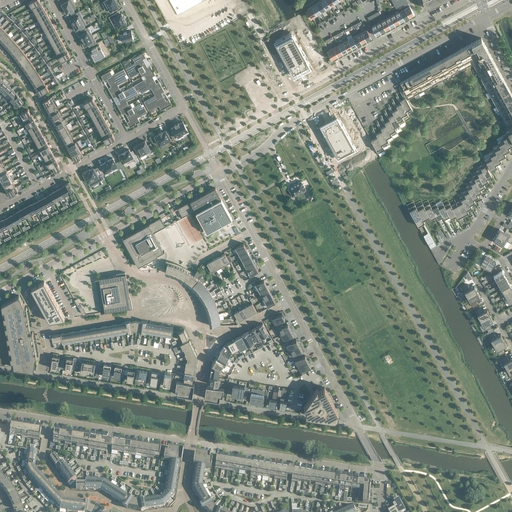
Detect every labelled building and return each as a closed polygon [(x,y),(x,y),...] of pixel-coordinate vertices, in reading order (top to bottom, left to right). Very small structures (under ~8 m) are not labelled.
[(65,10),(66,13),(67,13),(70,12),(71,14),(75,12),(71,5),(73,4),(71,0),(68,0),(62,4),(61,4),(62,4),(63,7),(63,8),(65,10)] [(105,0),(104,1),(105,1),(109,8),(108,9),(108,10),(109,12),(110,12),(111,12),(113,11),(114,10),(113,10),(118,7),(118,6),(116,3),(115,0),(114,0),(105,0)] [(169,0),(178,15),(204,0),(169,0)] [(321,0),(321,1),(326,9),(330,6),(326,0),(321,0)] [(422,0),(427,9),(442,0),(422,0)] [(316,4),(321,12),(326,9),(321,1),(316,4)] [(43,7),(40,2),(31,7),(31,8),(32,8),(34,12),(43,7)] [(311,6),(317,15),(321,12),(316,4),(311,6)] [(404,8),(409,17),(414,14),(409,6),(408,4),(404,6),(403,6),(404,8)] [(317,15),(311,6),(307,9),(312,18),(317,15)] [(400,11),(404,20),(409,17),(404,8),(403,6),(398,9),(399,11),(400,11)] [(45,11),(43,7),(34,12),(36,16),(45,11)] [(48,16),(45,11),(36,16),(39,21),(48,16)] [(73,25),(83,19),(79,11),(73,14),(75,17),(70,19),(73,25)] [(367,17),(369,20),(380,14),(379,11),(376,13),(367,17)] [(404,20),(400,11),(399,11),(395,14),(400,22),(404,20)] [(108,17),(110,20),(112,23),(115,21),(118,27),(119,27),(126,23),(127,23),(126,22),(125,19),(124,17),(123,17),(121,14),(122,14),(121,13),(121,14),(116,16),(115,13),(108,17)] [(400,22),(395,14),(390,16),(395,25),(400,22)] [(39,21),(41,25),(50,20),(48,16),(39,21)] [(395,25),(390,16),(385,19),(390,28),(395,25)] [(86,24),(83,19),(73,25),(76,30),(86,24)] [(390,28),(385,19),(381,21),(386,30),(390,28)] [(53,25),(50,20),(41,25),(44,30),(53,25)] [(386,30),(381,21),(376,24),(381,33),(386,30)] [(381,33),(376,24),(371,27),(376,35),(381,33)] [(55,29),(53,25),(44,30),(46,34),(55,29)] [(92,35),(88,27),(82,30),(84,33),(79,35),(82,41),(92,35)] [(58,34),(55,29),(46,34),(49,39),(58,34)] [(362,32),(366,41),(371,38),(367,29),(362,32)] [(120,34),(119,34),(121,41),(122,41),(127,40),(128,42),(131,40),(131,39),(133,38),(131,31),(126,32),(123,32),(123,33),(120,34)] [(366,41),(362,32),(357,34),(362,43),(366,41)] [(11,38),(8,34),(0,41),(3,45),(11,38)] [(60,38),(58,34),(49,39),(51,43),(60,38)] [(362,43),(357,34),(352,37),(357,46),(362,43)] [(92,35),(82,41),(84,46),(89,43),(91,46),(96,43),(92,35)] [(293,35),(278,43),(281,49),(280,49),(283,55),(284,55),(286,58),(285,59),(291,69),(292,69),(295,74),(310,66),(307,60),(308,60),(302,50),(301,50),(299,46),(300,46),(297,40),(296,41),(293,35)] [(357,46),(352,37),(347,40),(352,48),(357,46)] [(15,42),(11,38),(3,45),(7,49),(15,42)] [(63,43),(60,38),(51,43),(53,48),(63,43)] [(406,97),(405,97),(409,104),(409,103),(410,103),(408,99),(409,99),(472,64),(490,54),(481,38),(400,82),(404,89),(402,90),(406,97)] [(352,48),(347,40),(343,42),(347,51),(352,48)] [(18,46),(15,42),(7,49),(10,53),(18,46)] [(347,51),(343,42),(338,45),(343,54),(347,51)] [(65,47),(63,43),(53,48),(56,52),(65,47)] [(93,52),(90,54),(95,61),(105,56),(99,45),(91,49),(93,52)] [(343,54),(338,45),(333,47),(338,56),(343,54)] [(22,50),(18,46),(10,53),(13,57),(22,50)] [(58,56),(58,57),(67,52),(65,47),(56,52),(58,56)] [(338,56),(333,47),(328,50),(333,59),(338,56)] [(13,57),(17,61),(25,54),(22,50),(13,57)] [(68,52),(67,52),(58,57),(61,61),(70,56),(67,52),(68,52)] [(125,68),(128,73),(145,64),(143,59),(146,58),(143,53),(132,58),(135,63),(125,68)] [(28,58),(25,54),(17,61),(20,65),(28,58)] [(511,94),(490,54),(472,64),(507,127),(505,128),(507,132),(508,132),(511,139),(511,94)] [(68,57),(62,61),(64,65),(71,62),(68,57)] [(31,63),(28,58),(20,65),(23,69),(31,63)] [(55,69),(59,66),(58,65),(60,63),(58,61),(52,66),(55,69)] [(34,67),(31,63),(23,69),(26,73),(34,67)] [(142,76),(144,75),(153,70),(150,65),(147,67),(145,64),(128,73),(130,77),(140,72),(142,76)] [(37,72),(34,67),(26,73),(28,77),(37,72)] [(109,83),(126,74),(123,69),(112,75),(110,71),(101,75),(104,81),(106,79),(109,83)] [(146,79),(134,86),(136,90),(139,89),(154,80),(152,77),(155,75),(153,70),(144,75),(146,79)] [(40,76),(37,72),(28,77),(31,82),(40,76)] [(117,85),(127,79),(125,75),(126,74),(109,83),(111,87),(108,88),(111,93),(119,88),(117,85)] [(43,81),(40,76),(31,82),(34,86),(43,81)] [(141,93),(151,88),(153,92),(162,87),(159,82),(156,83),(154,80),(139,89),(141,93)] [(45,85),(43,81),(34,86),(36,90),(46,85),(45,85)] [(11,88),(7,85),(0,93),(4,96),(11,88)] [(49,90),(46,85),(36,90),(36,91),(37,91),(39,95),(49,90)] [(123,91),(121,92),(119,88),(111,93),(113,98),(116,96),(118,100),(135,90),(133,86),(123,91)] [(155,95),(143,102),(146,106),(163,97),(161,93),(164,92),(162,87),(153,92),(155,95)] [(8,100),(16,93),(11,88),(4,96),(8,100)] [(126,101),(138,94),(136,90),(135,90),(118,100),(120,103),(117,105),(120,110),(128,105),(126,101)] [(11,104),(20,97),(16,93),(8,100),(11,104)] [(43,101),(45,106),(55,101),(52,96),(43,101)] [(23,102),(20,97),(11,104),(15,108),(23,102)] [(161,110),(164,109),(171,104),(168,99),(166,101),(163,97),(146,106),(149,111),(158,106),(161,110)] [(405,97),(404,98),(400,100),(401,103),(407,114),(407,113),(412,111),(409,104),(405,97)] [(92,98),(83,103),(86,107),(95,102),(92,98)] [(45,107),(47,111),(57,105),(55,101),(45,106),(46,106),(45,107)] [(98,107),(95,102),(86,107),(86,108),(89,112),(98,107)] [(132,108),(130,104),(128,105),(120,110),(122,114),(125,113),(127,116),(144,107),(142,108),(140,103),(132,108)] [(397,108),(403,119),(409,116),(407,113),(407,114),(401,103),(400,104),(396,106),(397,108)] [(57,105),(47,111),(50,115),(59,110),(56,106),(58,106),(57,105)] [(100,111),(98,107),(89,112),(91,116),(100,111)] [(129,127),(137,123),(140,122),(137,117),(147,112),(144,107),(127,116),(129,121),(126,122),(129,127)] [(394,114),(399,125),(400,124),(405,122),(403,119),(397,108),(396,109),(392,111),(394,114)] [(28,109),(20,114),(18,115),(21,120),(31,114),(30,114),(28,109)] [(59,110),(50,115),(52,120),(61,115),(62,114),(60,110),(59,110)] [(103,116),(100,111),(91,116),(93,121),(103,116)] [(33,118),(31,114),(21,120),(23,124),(33,118)] [(390,120),(396,130),(401,127),(400,124),(399,125),(394,114),(392,115),(388,117),(390,120)] [(52,120),(55,124),(62,120),(62,121),(64,120),(61,115),(52,120)] [(105,120),(103,116),(93,121),(96,125),(105,120)] [(338,117),(323,126),(326,131),(325,132),(331,142),(332,142),(334,146),(333,146),(336,152),(337,151),(340,157),(355,148),(352,143),(353,142),(350,137),(349,137),(347,133),(348,133),(342,123),(341,123),(338,117)] [(36,123),(33,118),(23,124),(26,128),(36,123)] [(55,124),(57,129),(64,125),(62,121),(62,120),(55,124)] [(107,125),(105,120),(96,125),(98,130),(107,125)] [(386,125),(392,136),(392,135),(397,133),(396,130),(390,120),(388,120),(385,122),(386,125)] [(175,126),(171,128),(176,137),(177,136),(178,138),(183,135),(182,133),(187,130),(183,122),(179,124),(178,123),(177,123),(175,124),(175,125),(175,126)] [(38,127),(36,123),(26,128),(28,133),(38,127)] [(57,129),(60,133),(67,129),(67,130),(68,129),(66,124),(64,125),(57,129)] [(110,129),(107,125),(98,130),(101,134),(110,129)] [(382,131),(388,141),(393,138),(392,135),(392,136),(386,125),(385,126),(381,128),(382,131)] [(41,132),(38,127),(28,133),(31,137),(41,132)] [(60,133),(62,138),(69,134),(67,130),(67,129),(60,133)] [(112,134),(110,129),(101,134),(103,138),(103,139),(112,134)] [(155,136),(160,145),(170,139),(165,130),(162,132),(161,132),(158,133),(158,134),(155,136)] [(388,141),(382,131),(381,131),(376,134),(377,137),(383,147),(390,144),(388,141)] [(43,136),(41,132),(31,137),(33,142),(43,136)] [(502,135),(509,149),(510,149),(508,146),(511,144),(511,139),(508,132),(507,132),(502,135)] [(62,138),(64,142),(71,138),(72,139),(73,138),(71,133),(69,134),(62,138)] [(113,134),(112,134),(103,139),(106,144),(115,139),(112,134),(113,134)] [(497,141),(505,155),(504,152),(509,149),(502,135),(501,135),(503,138),(497,141)] [(46,141),(43,136),(33,142),(36,147),(37,146),(37,145),(46,141)] [(383,147),(377,137),(376,137),(371,140),(378,153),(385,150),(383,147)] [(64,142),(67,147),(74,143),(72,139),(71,138),(64,142)] [(145,141),(145,140),(144,141),(135,146),(134,146),(135,147),(140,156),(150,150),(151,153),(155,151),(150,143),(147,145),(145,141)] [(48,145),(46,141),(37,145),(37,146),(40,150),(48,145)] [(67,147),(69,151),(78,146),(78,147),(80,146),(77,141),(74,143),(67,147)] [(493,147),(501,161),(501,160),(500,158),(505,155),(497,141),(499,144),(493,147)] [(50,150),(48,145),(40,150),(42,154),(50,150)] [(69,151),(72,156),(80,151),(78,147),(78,146),(69,151)] [(489,153),(496,166),(497,166),(495,164),(501,161),(493,147),(494,150),(489,153)] [(118,155),(122,162),(133,157),(136,163),(139,161),(134,152),(131,154),(129,149),(118,155)] [(50,150),(42,154),(40,155),(43,160),(45,159),(44,159),(53,154),(50,150)] [(83,156),(80,151),(72,156),(72,155),(75,160),(83,156)] [(496,166),(489,153),(490,155),(484,158),(490,170),(496,166)] [(55,159),(53,154),(44,159),(45,159),(47,163),(55,159)] [(101,165),(100,165),(101,165),(105,173),(117,166),(118,168),(121,166),(118,161),(115,162),(113,158),(112,158),(108,161),(105,162),(101,165)] [(58,163),(55,159),(47,163),(49,168),(58,163)] [(58,163),(49,168),(52,173),(60,168),(57,164),(58,163)] [(479,166),(488,181),(487,179),(491,176),(484,163),(479,166)] [(476,171),(485,187),(485,186),(483,184),(488,181),(479,166),(480,168),(476,171)] [(86,171),(82,173),(84,178),(85,177),(90,186),(92,189),(102,184),(100,180),(103,179),(97,168),(94,170),(93,168),(90,170),(89,169),(86,171)] [(9,176),(7,171),(6,171),(0,174),(0,179),(1,181),(9,176)] [(473,176),(481,192),(480,189),(485,187),(476,171),(477,174),(473,176)] [(1,181),(4,186),(12,181),(12,182),(14,181),(11,175),(9,176),(1,181)] [(469,181),(478,197),(477,194),(481,192),(473,176),(472,176),(474,179),(469,181)] [(15,186),(12,182),(12,181),(4,186),(7,191),(15,187),(15,186)] [(301,181),(288,188),(292,197),(305,189),(301,181)] [(466,186),(475,202),(473,200),(478,197),(469,181),(471,184),(466,186)] [(71,185),(69,182),(64,185),(69,194),(74,191),(72,188),(71,185)] [(15,186),(15,187),(7,191),(10,196),(19,191),(17,185),(15,186)] [(69,194),(64,185),(64,186),(60,188),(64,196),(69,194)] [(475,202),(466,186),(466,187),(467,189),(463,192),(471,207),(472,207),(470,205),(475,202)] [(55,191),(59,199),(64,196),(60,188),(55,191)] [(220,196),(215,188),(190,201),(195,210),(220,196)] [(50,193),(55,202),(55,201),(59,199),(55,191),(50,193)] [(459,197),(468,213),(467,210),(471,207),(463,192),(464,194),(459,197)] [(55,202),(50,193),(50,194),(46,197),(50,205),(55,202)] [(232,218),(220,196),(195,210),(207,232),(232,218)] [(41,199),(45,207),(50,205),(46,197),(41,199)] [(463,216),(468,213),(459,197),(461,200),(456,202),(463,216)] [(36,202),(41,210),(45,207),(41,199),(36,202)] [(195,210),(190,201),(177,208),(182,217),(195,210)] [(31,204),(36,212),(41,210),(36,202),(32,204),(31,204)] [(449,203),(458,218),(463,216),(456,202),(451,205),(449,203)] [(437,219),(429,203),(424,206),(422,204),(431,219),(436,217),(437,219)] [(444,219),(436,203),(430,206),(429,203),(437,219),(443,216),(444,219)] [(451,219),(442,203),(437,206),(436,203),(444,219),(449,216),(451,219)] [(458,218),(449,203),(444,205),(442,203),(451,219),(456,216),(457,219),(458,218)] [(36,212),(31,204),(26,206),(31,214),(35,212),(36,213),(36,212)] [(423,220),(414,204),(408,208),(418,226),(424,223),(423,220)] [(431,219),(422,204),(416,207),(415,204),(414,204),(423,220),(429,217),(431,220),(431,219)] [(22,209),(26,217),(31,214),(26,206),(22,209)] [(17,212),(22,220),(21,219),(26,217),(22,209),(17,212)] [(22,220),(17,212),(13,215),(17,223),(22,220)] [(173,222),(168,213),(122,239),(125,246),(126,245),(138,266),(157,255),(164,251),(163,251),(153,233),(173,222)] [(8,217),(12,225),(17,223),(13,215),(8,217)] [(3,219),(8,228),(12,225),(8,217),(3,220),(3,219)] [(507,241),(510,236),(499,229),(496,234),(504,240),(507,241)] [(190,241),(187,242),(189,248),(203,242),(200,233),(193,236),(195,239),(190,241)] [(503,246),(507,241),(504,240),(496,234),(493,240),(503,246)] [(239,253),(238,253),(247,249),(243,243),(234,248),(237,254),(239,253)] [(238,253),(239,253),(241,258),(249,254),(247,249),(238,253)] [(220,256),(225,265),(229,262),(228,259),(226,256),(225,254),(220,256)] [(249,254),(241,258),(244,264),(252,259),(249,254)] [(485,266),(490,258),(485,255),(480,263),(485,266)] [(225,265),(220,256),(216,259),(220,267),(225,265)] [(490,270),(496,261),(490,258),(485,266),(490,270)] [(220,267),(216,259),(211,261),(216,270),(218,273),(222,271),(220,267)] [(252,259),(244,264),(247,269),(255,264),(252,259)] [(192,285),(198,279),(202,274),(197,270),(194,273),(190,270),(185,267),(179,265),(173,263),(168,261),(166,261),(164,268),(166,269),(165,271),(170,273),(175,275),(180,277),(184,279),(188,282),(192,285)] [(216,270),(211,261),(206,264),(211,272),(216,270)] [(258,270),(255,264),(247,269),(245,269),(250,278),(257,274),(255,271),(258,270)] [(491,277),(494,281),(505,276),(502,271),(493,276),(491,277)] [(131,307),(125,272),(116,274),(116,275),(94,279),(95,279),(101,312),(100,312),(100,313),(131,307)] [(505,276),(494,281),(496,286),(507,280),(505,276)] [(255,284),(253,286),(256,291),(259,290),(267,286),(264,280),(261,281),(260,278),(254,282),(255,284)] [(198,279),(192,285),(196,289),(202,283),(198,279)] [(507,280),(496,286),(498,285),(501,289),(510,285),(507,280)] [(44,281),(31,288),(49,321),(64,319),(44,281)] [(206,287),(202,283),(196,289),(199,293),(206,287)] [(467,284),(462,287),(464,292),(462,293),(465,298),(467,297),(477,292),(474,286),(469,289),(467,284)] [(510,285),(501,289),(503,294),(501,295),(511,289),(510,285)] [(267,286),(259,290),(261,295),(269,291),(267,286)] [(210,292),(206,287),(199,293),(202,297),(210,292)] [(511,289),(501,295),(504,300),(511,295),(511,289)] [(261,295),(260,295),(263,301),(272,296),(269,291),(261,295)] [(213,297),(210,292),(202,297),(204,301),(213,297)] [(477,292),(467,297),(473,307),(478,304),(475,300),(480,297),(477,292)] [(0,364),(2,365),(9,362),(11,361),(11,362),(13,361),(14,367),(33,370),(31,369),(32,364),(34,365),(35,357),(36,357),(36,352),(34,352),(33,347),(35,347),(34,342),(32,342),(31,337),(33,337),(32,332),(28,333),(28,328),(29,327),(29,322),(27,323),(26,318),(28,317),(27,312),(25,312),(24,308),(26,307),(25,307),(21,300),(19,301),(17,297),(19,296),(19,295),(1,305),(2,311),(1,311),(0,310),(0,364)] [(263,301),(261,301),(262,302),(265,307),(267,306),(268,308),(272,306),(271,304),(275,301),(272,296),(263,301)] [(215,302),(213,297),(204,301),(207,306),(215,302)] [(77,299),(74,300),(82,314),(85,312),(80,304),(77,299)] [(217,308),(215,302),(207,306),(208,311),(217,308)] [(257,312),(252,303),(247,306),(252,314),(257,312)] [(252,314),(247,306),(243,308),(247,317),(252,314)] [(482,312),(479,307),(474,310),(480,320),(490,315),(487,309),(482,312)] [(247,317),(243,308),(238,311),(243,319),(247,317)] [(243,319),(238,311),(234,313),(238,322),(243,319)] [(276,314),(271,317),(276,327),(282,323),(281,321),(285,319),(282,313),(277,316),(276,314)] [(491,328),(488,323),(493,320),(490,315),(480,320),(485,330),(491,328)] [(276,327),(275,327),(279,335),(281,334),(290,329),(287,324),(284,326),(282,323),(276,327)] [(255,327),(261,338),(268,334),(262,324),(255,327)] [(261,338),(255,327),(251,330),(252,331),(249,332),(249,331),(248,331),(254,342),(261,338)] [(184,329),(179,332),(183,341),(188,338),(184,329)] [(290,329),(281,334),(285,342),(291,339),(290,337),(293,335),(290,329)] [(247,346),(254,342),(248,331),(241,335),(247,346)] [(496,337),(493,332),(488,335),(493,345),(503,340),(500,334),(496,337)] [(241,335),(234,339),(240,350),(247,346),(241,335)] [(232,351),(239,348),(234,339),(225,344),(224,346),(232,351)] [(280,339),(275,342),(278,347),(283,344),(280,339)] [(285,342),(283,343),(288,351),(289,350),(299,345),(296,339),(292,341),(291,339),(285,342)] [(191,345),(189,340),(180,344),(183,349),(191,345)] [(504,352),(502,348),(506,345),(503,340),(493,345),(499,355),(504,352)] [(193,350),(191,345),(183,349),(185,353),(193,350)] [(288,351),(287,352),(290,357),(292,356),(294,358),(300,355),(298,352),(302,350),(299,345),(289,350),(288,351)] [(232,351),(224,346),(220,352),(228,357),(232,351)] [(196,356),(193,350),(185,353),(184,354),(187,358),(196,356)] [(228,357),(220,352),(216,358),(226,365),(229,362),(226,360),(228,358),(228,357)] [(52,355),(50,368),(57,369),(59,357),(52,355)] [(300,355),(294,358),(298,366),(308,361),(305,355),(301,357),(300,355)] [(501,358),(506,369),(511,365),(511,358),(508,360),(506,356),(501,358)] [(66,358),(65,368),(72,369),(72,368),(75,368),(76,362),(73,361),(73,359),(66,358)] [(226,365),(216,358),(212,364),(219,369),(223,371),(227,365),(226,365)] [(89,361),(82,360),(80,372),(87,373),(89,361)] [(93,374),(95,362),(89,361),(87,373),(93,374)] [(308,361),(298,366),(302,374),(308,371),(307,368),(311,366),(308,361)] [(100,367),(99,374),(102,374),(102,375),(109,376),(109,374),(110,374),(111,369),(110,369),(111,365),(104,364),(103,368),(100,367)] [(219,369),(212,364),(210,372),(210,376),(218,377),(219,370),(219,369)] [(115,366),(113,376),(120,378),(122,367),(115,366)] [(135,370),(128,369),(126,380),(133,381),(135,370)] [(147,371),(139,370),(138,380),(145,381),(147,371)] [(151,371),(150,383),(156,384),(158,373),(151,371)] [(160,382),(160,387),(163,387),(162,389),(169,390),(171,375),(164,374),(163,383),(160,382)] [(210,376),(208,384),(218,386),(219,378),(218,377),(210,376)] [(183,382),(176,381),(175,389),(183,390),(183,387),(186,387),(187,383),(183,382)] [(192,384),(187,383),(186,387),(185,395),(192,396),(194,384),(192,383),(192,384)] [(213,387),(206,386),(204,398),(211,399),(212,391),(213,392),(213,387)] [(183,390),(175,389),(173,389),(172,393),(185,395),(186,387),(183,387),(183,390)] [(224,389),(213,387),(213,392),(215,392),(215,395),(222,397),(224,389)] [(335,416),(335,414),(336,414),(337,414),(338,413),(338,412),(338,411),(324,387),(318,391),(317,388),(304,407),(306,407),(305,414),(332,419),(333,419),(334,418),(335,418),(335,417),(335,416)] [(258,390),(252,388),(250,401),(256,402),(258,390)] [(264,391),(258,390),(256,402),(262,403),(264,391)] [(212,391),(211,399),(224,401),(224,397),(222,397),(215,395),(215,392),(213,392),(212,391)] [(273,391),(272,399),(269,399),(268,406),(275,407),(278,392),(273,391)] [(163,452),(165,452),(173,453),(172,456),(175,457),(176,449),(164,447),(163,452)] [(183,450),(176,449),(175,457),(174,461),(179,462),(181,463),(183,450)] [(173,453),(165,452),(164,460),(170,461),(174,461),(175,457),(172,456),(173,453)] [(203,454),(195,452),(193,465),(196,465),(201,466),(202,461),(201,461),(203,454)] [(215,455),(203,454),(201,461),(202,461),(205,462),(206,458),(212,459),(214,460),(215,455)] [(60,463),(55,455),(50,459),(55,466),(63,461),(60,463)] [(212,459),(206,458),(205,462),(202,461),(201,466),(205,466),(211,467),(212,459)] [(66,465),(63,461),(55,466),(57,469),(58,468),(59,470),(66,465)] [(70,469),(66,465),(59,470),(61,472),(60,473),(62,475),(70,470),(70,469)] [(36,470),(35,467),(24,468),(28,475),(36,470)] [(74,473),(70,469),(70,470),(62,475),(63,478),(64,477),(66,479),(74,473)] [(40,474),(36,470),(28,475),(27,475),(32,480),(40,474)] [(77,478),(74,473),(66,479),(67,481),(66,482),(68,484),(77,478)] [(42,476),(40,474),(32,480),(31,481),(35,485),(36,484),(42,478),(41,476),(42,476)] [(44,480),(42,478),(36,484),(40,488),(47,481),(45,479),(44,480)] [(11,484),(7,479),(6,480),(7,480),(0,486),(3,490),(11,484)] [(86,480),(85,484),(76,483),(76,489),(85,490),(86,480)] [(110,484),(104,480),(101,490),(105,493),(110,484)] [(49,484),(47,481),(40,488),(43,492),(50,486),(48,484),(49,484)] [(115,486),(110,483),(110,484),(105,493),(107,494),(108,493),(110,495),(114,487),(115,487),(115,486)] [(14,489),(11,484),(3,490),(6,494),(14,489)] [(51,488),(50,486),(43,492),(42,493),(46,497),(54,489),(52,487),(51,488)] [(204,489),(202,486),(191,488),(195,494),(204,489)] [(119,490),(115,487),(114,487),(110,495),(112,496),(111,497),(114,498),(119,490)] [(175,489),(165,487),(165,491),(174,496),(175,489)] [(17,494),(14,489),(6,494),(9,499),(17,494)] [(56,492),(54,489),(46,497),(50,501),(51,500),(57,494),(56,492)] [(124,492),(119,489),(119,490),(114,498),(116,500),(117,499),(119,501),(124,493),(124,492)] [(206,494),(204,489),(195,494),(197,497),(197,496),(199,498),(206,494)] [(174,496),(165,491),(162,494),(169,501),(174,496)] [(128,496),(124,493),(119,501),(121,502),(120,503),(123,504),(122,505),(128,496)] [(20,499),(17,494),(9,499),(11,503),(20,499)] [(59,496),(57,494),(51,500),(54,504),(62,497),(59,495),(59,496)] [(169,501),(162,494),(159,497),(164,506),(169,501)] [(209,499),(206,494),(199,498),(200,500),(199,501),(200,503),(199,504),(209,499)] [(132,499),(128,496),(122,505),(126,508),(132,499)] [(64,500),(62,497),(54,504),(59,509),(64,500)] [(164,506),(159,497),(155,498),(156,507),(164,506)] [(392,505),(394,507),(396,511),(402,511),(405,511),(398,498),(396,499),(396,498),(395,499),(395,500),(393,501),(394,503),(392,505)] [(22,505),(20,499),(11,503),(13,508),(22,505)] [(136,500),(132,499),(126,508),(127,508),(134,509),(136,500)] [(211,503),(209,499),(199,504),(202,509),(211,503)] [(68,501),(64,500),(59,509),(66,510),(67,510),(68,501)] [(89,503),(87,511),(92,511),(96,506),(89,503)] [(208,511),(215,506),(211,503),(202,509),(203,508),(206,511),(208,511)]
